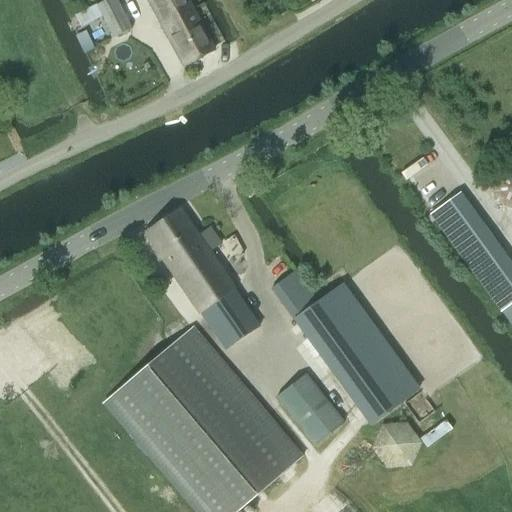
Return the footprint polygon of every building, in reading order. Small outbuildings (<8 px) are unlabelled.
[(112,39),(130,30),(115,0),(109,0),(96,7),(112,39)] [(146,0),(161,27),(190,11),(184,0),(146,0)] [(95,6),(86,10),(92,22),(101,18),(96,7),(95,6)] [(190,11),(161,27),(183,68),(212,52),(190,11)] [(511,210),(511,172),(496,185),(499,206),(511,210)] [(499,303),(511,293),(511,262),(458,189),(430,210),(499,303)] [(224,350),(258,326),(234,290),(207,251),(222,241),(211,226),(197,236),(179,210),(143,235),(198,314),(199,313),(224,350)] [(294,272),(270,289),(294,321),(295,321),(355,405),(369,424),(397,404),(412,393),(340,293),(320,307),(318,304),(294,272)] [(237,511),(302,456),(250,396),(191,328),(100,406),(190,511),(237,511)] [(341,425),(306,381),(277,404),(313,448),(341,425)] [(381,427),(371,449),(373,452),(385,469),(409,467),(420,445),(406,425),(381,427)]
